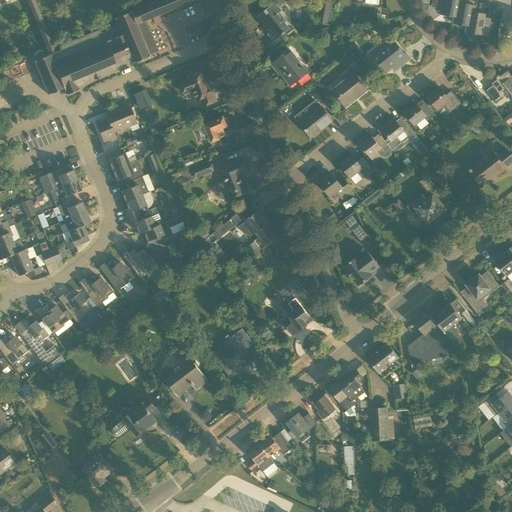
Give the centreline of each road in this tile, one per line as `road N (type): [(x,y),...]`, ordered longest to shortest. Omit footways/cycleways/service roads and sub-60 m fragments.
road 1 (residential): [(10,286),(51,285),(94,251),(106,229),(107,201),(77,129),(83,100),(207,44),(222,18)]
road 2 (residential): [(126,511),(361,335)]
road 3 (residential): [(287,177),(448,49)]
road 4 (residential): [(361,335),(511,211)]
road 5 (residential): [(361,335),(344,314),(287,177)]
road 6 (residential): [(287,177),(222,18)]
